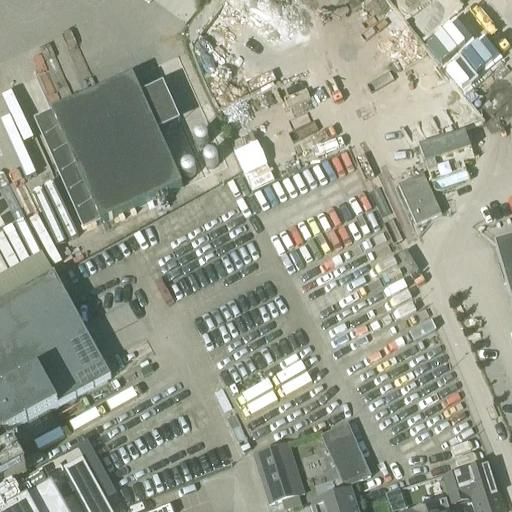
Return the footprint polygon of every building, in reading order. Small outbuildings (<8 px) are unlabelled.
[(51,116),(101,226),(182,190),(133,79),(51,116)] [(423,178),(397,189),(415,229),(441,218),(423,178)] [(511,245),(494,251),(511,309),(511,245)] [(111,381),(54,278),(0,307),(0,430),(12,453),(44,435),(56,428),(54,425),(41,432),(33,419),(47,412),(49,415),(111,381)] [(46,412),(33,419),(41,432),(54,425),(48,416),(46,412)] [(370,479),(348,429),(347,428),(322,439),(344,491),(370,479)] [(0,430),(0,496),(14,489),(11,485),(26,477),(14,455),(13,455),(12,453),(0,430)] [(253,457),(269,507),(304,496),(288,446),(253,457)] [(109,511),(82,462),(62,473),(83,511),(109,511)] [(502,511),(489,466),(457,476),(464,501),(470,500),(473,511),(502,511)] [(65,511),(51,484),(50,485),(43,472),(19,485),(26,498),(25,498),(26,500),(21,503),(14,489),(0,496),(0,511),(65,511)] [(450,506),(464,501),(457,476),(442,480),(450,506)] [(312,504),(314,511),(354,511),(349,493),(312,504)] [(448,511),(445,503),(415,511),(448,511)]
